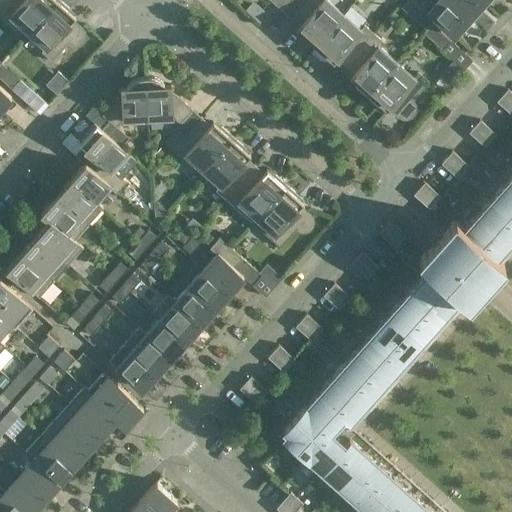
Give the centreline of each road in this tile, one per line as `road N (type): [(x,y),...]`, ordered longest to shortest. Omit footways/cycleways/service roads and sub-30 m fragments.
road 1 (residential): [(176,435),(371,212)]
road 2 (residential): [(149,19),(371,212)]
road 3 (residential): [(401,178),(206,0)]
road 4 (residential): [(0,181),(149,19)]
road 5 (residential): [(401,178),(511,64)]
